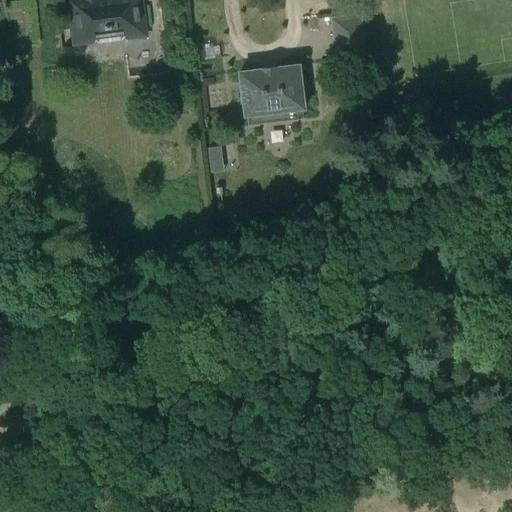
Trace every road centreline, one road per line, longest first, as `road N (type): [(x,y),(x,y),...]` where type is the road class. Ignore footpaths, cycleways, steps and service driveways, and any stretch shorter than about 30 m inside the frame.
road 1 (tertiary): [(0,401),(81,361),(338,273),(511,194)]
road 2 (track): [(511,409),(500,387),(444,340),(393,250)]
